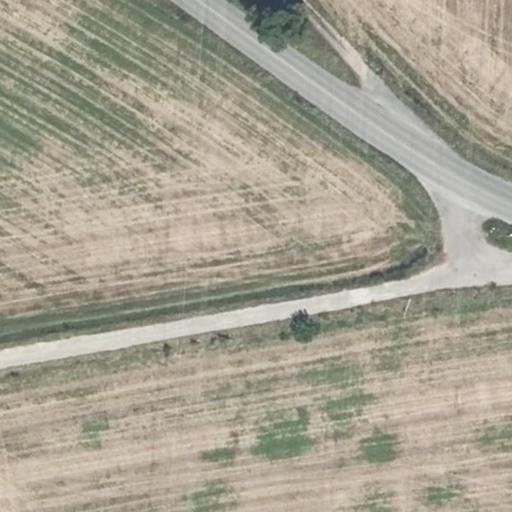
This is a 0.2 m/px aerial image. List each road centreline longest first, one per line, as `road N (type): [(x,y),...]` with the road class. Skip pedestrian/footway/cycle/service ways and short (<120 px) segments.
road 1 (track): [(0,365),(511,271)]
road 2 (secondary): [(197,0),(410,150),(511,205)]
road 3 (track): [(410,150),(367,71),(292,0)]
